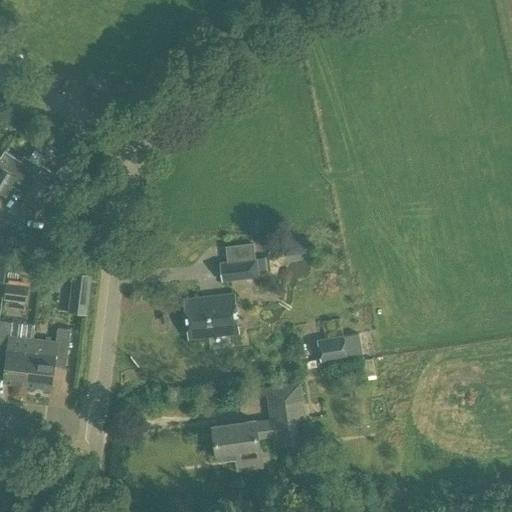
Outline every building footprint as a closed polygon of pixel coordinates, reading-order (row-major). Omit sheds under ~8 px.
[(44,156),(50,148),(40,142),(34,150),(44,156)] [(22,192),(39,165),(24,156),(21,161),(5,150),(1,157),(0,158),(0,192),(6,196),(13,186),(22,192)] [(86,162),(76,156),(70,164),(80,171),(86,162)] [(22,192),(19,195),(41,209),(48,199),(58,206),(75,179),(59,168),(56,173),(41,164),(39,165),(22,192)] [(313,251),(310,235),(295,238),(297,249),(303,252),(313,251)] [(222,282),(258,278),(256,258),(220,262),(222,282)] [(8,268),(7,277),(17,278),(18,269),(8,268)] [(92,276),(76,274),(73,290),(90,292),(92,276)] [(25,302),(27,285),(6,282),(3,299),(25,302)] [(189,337),(238,332),(233,294),(185,299),(189,337)] [(32,351),(33,338),(11,336),(12,322),(0,320),(0,352),(7,354),(4,382),(28,385),(32,351)] [(32,351),(28,385),(52,388),(55,359),(67,361),(71,329),(58,328),(56,340),(33,338),(32,351)] [(322,363),(347,359),(344,336),(318,340),(322,363)] [(300,383),(267,387),(271,418),(213,426),(217,454),(261,448),(259,439),(272,437),(273,445),(308,440),(300,383)]
